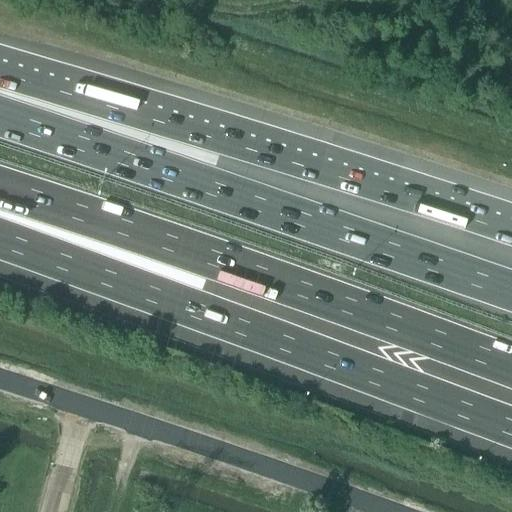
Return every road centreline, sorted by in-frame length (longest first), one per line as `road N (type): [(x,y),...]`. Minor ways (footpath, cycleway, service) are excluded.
road 1 (motorway): [(0,243),(511,428)]
road 2 (motorway): [(0,190),(511,368)]
road 3 (motorway): [(511,293),(0,119)]
road 4 (motorway): [(511,234),(0,76)]
road 5 (unclassified): [(366,511),(0,383)]
